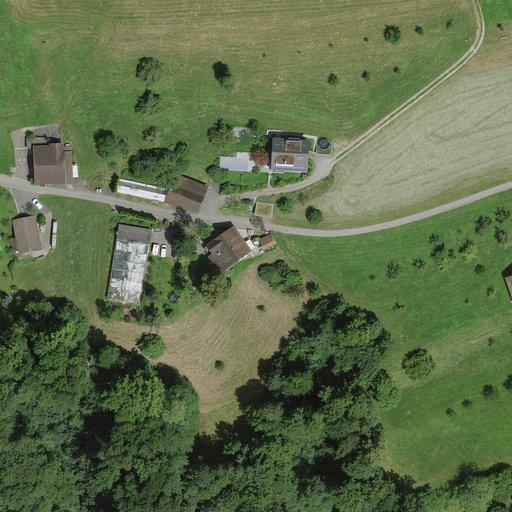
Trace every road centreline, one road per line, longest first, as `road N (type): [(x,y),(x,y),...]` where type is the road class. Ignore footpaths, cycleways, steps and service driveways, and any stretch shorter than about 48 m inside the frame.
road 1 (unclassified): [(511,186),(343,234),(209,220),(0,180)]
road 2 (track): [(476,0),(477,45),(333,160)]
